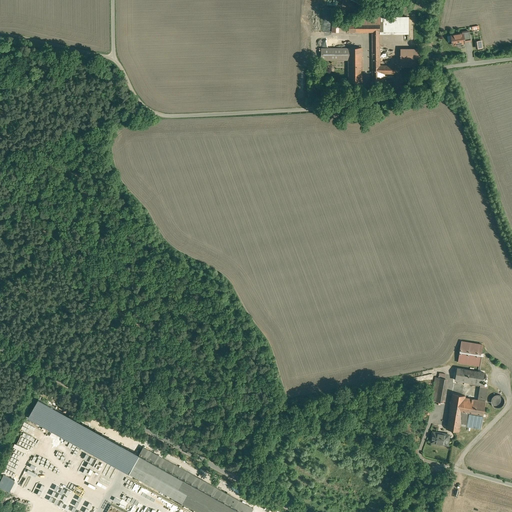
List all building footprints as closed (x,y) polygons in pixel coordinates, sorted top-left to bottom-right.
[(408,17),(387,18),(379,17),(372,17),(372,23),(380,23),(380,34),(408,34),(408,17)] [(372,23),(349,23),(349,32),(372,32),(372,82),(385,82),(385,74),(380,74),(380,66),(380,34),(380,23),(372,23)] [(453,34),(454,45),(467,44),(466,41),(466,33),(453,34)] [(349,48),(322,48),(322,60),(349,60),(349,48)] [(361,48),(349,48),(349,60),(361,60),(361,48)] [(421,49),(401,49),(401,67),(421,67),(421,49)] [(361,60),(349,60),(349,82),(362,82),(361,60)] [(396,66),(380,66),(380,74),(385,74),(396,74),(396,66)] [(482,344),(461,341),(458,362),(479,366),(482,344)] [(484,373),(457,368),(455,380),(470,382),(470,384),(480,386),(478,400),(485,401),(487,385),(482,384),(484,373)] [(439,378),(434,401),(437,402),(440,402),(445,378),(439,378)] [(478,400),(465,398),(465,396),(453,394),(447,429),(459,431),(460,425),(462,413),(483,417),(485,401),(478,400)] [(504,404),(505,401),(504,398),(503,396),(501,395),(498,395),(495,395),(493,397),(492,399),(491,401),(492,404),(493,406),(496,407),(498,408),(501,407),(503,406),(504,404)] [(26,416),(129,472),(140,452),(36,396),(26,416)] [(483,417),(462,413),(460,425),(481,428),(483,417)] [(449,434),(433,432),(431,442),(448,445),(449,434)] [(38,445),(41,447),(47,437),(44,436),(38,445)] [(251,511),(253,508),(143,447),(140,452),(129,472),(202,511),(201,511),(251,511)] [(77,502),(72,511),(83,511),(84,511),(87,511),(88,510),(85,509),(88,501),(84,500),(82,504),(77,502)]
